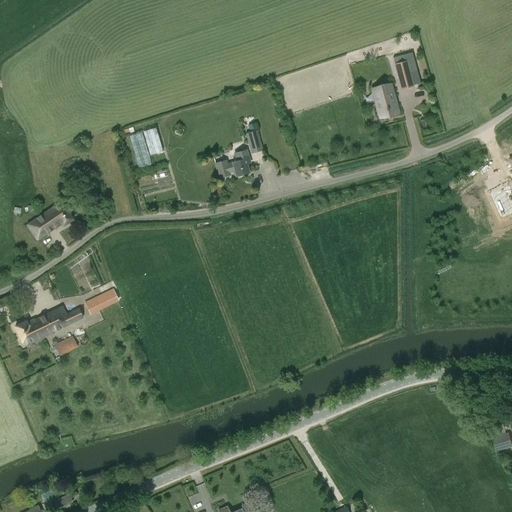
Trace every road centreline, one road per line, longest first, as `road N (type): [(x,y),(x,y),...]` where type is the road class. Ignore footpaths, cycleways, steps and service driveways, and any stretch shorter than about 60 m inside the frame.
road 1 (unclassified): [(0,291),(110,223),(229,208),(395,164),(511,109)]
road 2 (tertiary): [(91,511),(391,385),(511,370)]
